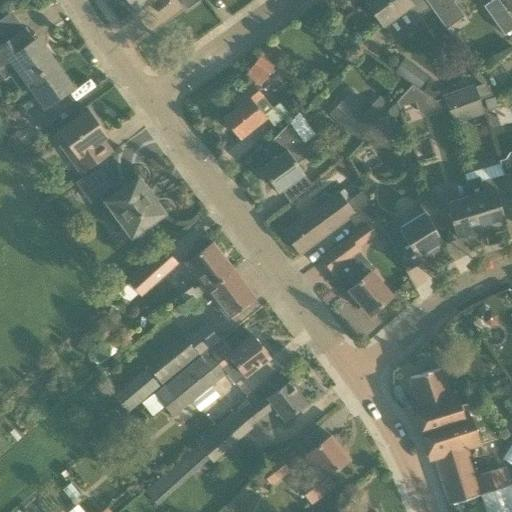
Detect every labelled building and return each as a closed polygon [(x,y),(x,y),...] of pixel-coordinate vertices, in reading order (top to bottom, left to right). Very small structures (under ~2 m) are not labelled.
[(126,0),(135,12),(152,0),(126,0)] [(365,0),(365,1),(383,26),(404,11),(412,22),(431,8),(425,0),(365,0)] [(452,0),(425,0),(431,8),(446,29),(464,16),(452,0)] [(491,0),(483,6),(504,35),(511,29),(511,19),(498,0),(491,0)] [(13,38),(0,46),(0,75),(4,80),(10,76),(19,89),(27,83),(55,63),(44,48),(39,51),(33,42),(21,50),(13,38)] [(260,86),(281,59),(266,48),(245,75),(260,86)] [(394,72),(412,85),(418,89),(428,75),(404,58),(394,72)] [(55,63),(27,83),(36,96),(22,106),(31,119),(39,130),(65,111),(56,99),(68,91),(61,82),(66,78),(55,63)] [(447,106),(449,111),(479,100),(479,99),(492,95),(485,83),(475,87),(474,84),(442,96),(443,98),(435,101),(443,107),(447,106)] [(234,101),(238,107),(223,119),(240,139),(266,118),(264,115),(272,108),(254,85),(234,101)] [(435,101),(418,89),(412,85),(396,102),(398,108),(416,102),(418,111),(423,113),(443,107),(435,101)] [(347,94),(328,115),(358,141),(384,112),(373,102),(366,110),(347,94)] [(479,100),(449,111),(455,125),(484,114),(479,100)] [(70,159),(82,174),(111,153),(101,139),(107,135),(89,110),(60,131),(77,154),(70,159)] [(308,150),(288,122),(262,149),(271,161),(261,169),(278,192),(304,174),(294,160),(308,150)] [(19,129),(5,139),(15,153),(29,143),(19,129)] [(90,202),(116,184),(102,165),(77,183),(90,202)] [(511,172),(503,175),(511,200),(511,199),(511,172)] [(503,175),(480,182),(478,177),(466,181),(470,196),(482,233),(498,228),(497,225),(505,222),(499,203),(511,200),(503,175)] [(107,200),(105,201),(107,203),(130,235),(131,237),(134,234),(139,241),(152,232),(147,225),(162,214),(162,215),(164,213),(163,212),(162,212),(138,177),(136,179),(137,179),(107,200)] [(348,218),(358,231),(377,217),(362,190),(346,202),(339,193),(331,199),(327,192),(312,203),(316,209),(283,233),(299,255),(348,218)] [(482,233),(470,196),(445,203),(456,237),(464,235),(465,239),(482,233)] [(419,204),(424,213),(433,226),(444,220),(430,198),(419,204)] [(445,246),(433,226),(424,213),(400,227),(395,218),(382,227),(385,233),(394,250),(408,242),(418,259),(427,253),(429,257),(445,246)] [(377,217),(358,231),(322,258),(332,272),(335,269),(351,288),(348,290),(369,315),(392,296),(352,250),(373,234),(376,239),(385,233),(382,227),(377,217)] [(192,295),(195,299),(234,270),(213,243),(186,263),(201,283),(193,289),(191,287),(180,296),(183,301),(192,295)] [(128,282),(140,295),(176,263),(165,250),(128,282)] [(256,298),(234,270),(195,299),(202,308),(213,299),(228,319),(256,298)] [(197,354),(198,355),(218,338),(206,323),(186,339),(182,333),(145,363),(161,383),(197,354)] [(455,342),(444,329),(426,345),(435,355),(439,351),(441,353),(455,342)] [(206,349),(208,352),(156,395),(175,418),(226,376),(235,386),(270,357),(254,336),(233,353),(227,346),(220,338),(206,349)] [(511,511),(511,490),(510,485),(511,485),(510,484),(508,485),(502,465),(501,466),(502,460),(501,459),(507,442),(506,441),(505,442),(506,440),(470,400),(459,404),(456,392),(449,395),(441,368),(410,377),(419,406),(414,407),(414,408),(413,409),(413,410),(412,410),(416,420),(417,420),(417,422),(416,423),(419,432),(420,432),(421,435),(420,435),(423,445),(424,445),(425,447),(424,447),(427,457),(428,457),(429,458),(430,458),(431,459),(435,457),(450,504),(480,495),(485,511),(511,511)] [(113,395),(127,412),(159,386),(145,369),(113,395)] [(245,401),(146,490),(159,505),(210,459),(212,462),(252,428),(250,425),(274,406),(285,420),(306,404),(289,381),(252,409),(245,401)] [(496,390),(511,411),(511,386),(508,381),(496,390)] [(306,455),(316,468),(294,484),(310,505),(333,487),(325,477),(349,459),(331,436),(306,455)] [(511,439),(506,441),(507,442),(501,459),(502,460),(502,459),(511,465),(511,439)] [(279,458),(254,478),(260,487),(267,482),(269,484),(288,470),(279,458)]
